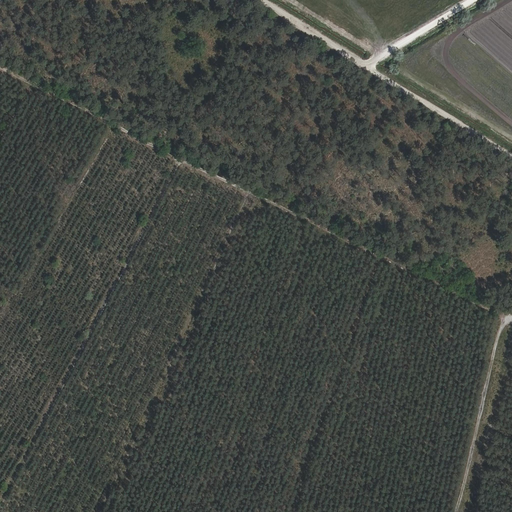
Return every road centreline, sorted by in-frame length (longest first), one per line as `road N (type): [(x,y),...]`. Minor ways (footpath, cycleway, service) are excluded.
road 1 (track): [(500,314),(0,63)]
road 2 (track): [(180,158),(0,504)]
road 3 (track): [(511,155),(260,0)]
road 4 (track): [(455,511),(500,314)]
road 5 (track): [(474,0),(368,65)]
